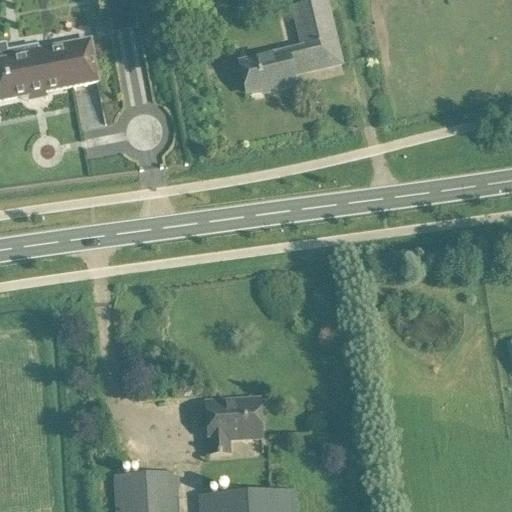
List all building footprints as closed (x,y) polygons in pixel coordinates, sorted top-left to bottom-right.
[(108,0),(114,34),(141,30),(135,0),(108,0)] [(341,66),(337,46),(326,1),(292,9),(303,54),(288,58),(287,54),(240,65),(242,75),(247,94),(265,90),(264,88),(271,87),(272,92),(295,87),(292,77),(341,66)] [(8,63),(0,64),(0,102),(27,98),(29,97),(29,95),(44,92),(44,94),(46,94),(98,84),(90,42),(38,52),(28,54),(27,50),(7,53),(6,54),(8,63)] [(262,443),(261,422),(260,402),(234,403),(234,407),(226,408),(226,404),(206,405),(209,459),(231,458),(231,444),(262,443)] [(180,511),(178,475),(115,478),(116,511),(180,511)] [(297,511),(296,493),(197,498),(197,511),(297,511)]
